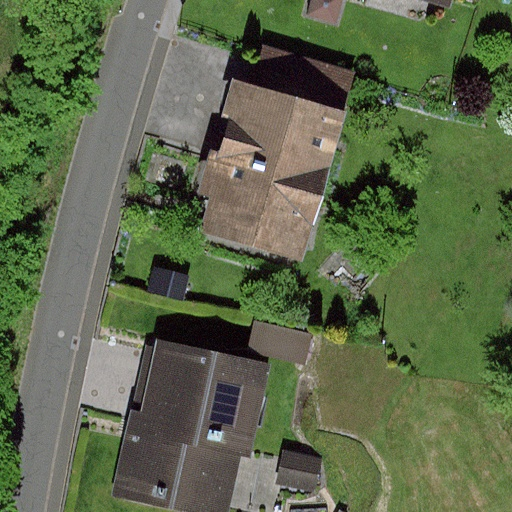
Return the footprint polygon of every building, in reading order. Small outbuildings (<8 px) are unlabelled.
[(342,0),(311,0),(308,16),(336,24),(342,0)] [(417,0),(453,10),(455,0),(417,0)] [(343,111),(354,75),(278,52),(267,88),(234,79),(200,196),(212,200),(202,233),(304,263),(349,113),(343,111)] [(187,278),(161,272),(155,294),(181,301),(187,278)] [(314,335),(256,321),(249,352),(307,365),(314,335)] [(272,365),(148,339),(113,496),(188,511),(228,511),(241,457),(252,459),(272,365)] [(323,460),(284,452),(278,484),(317,492),(323,460)]
